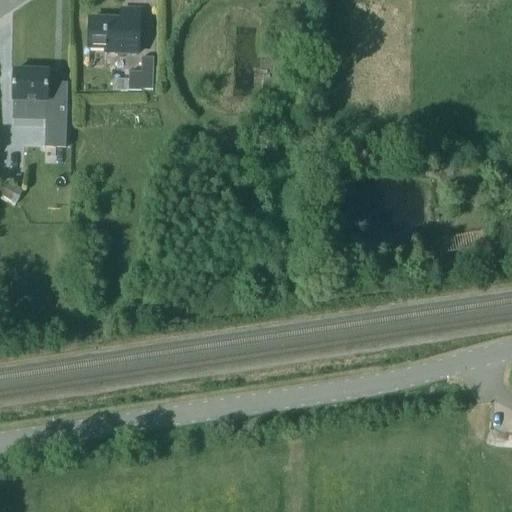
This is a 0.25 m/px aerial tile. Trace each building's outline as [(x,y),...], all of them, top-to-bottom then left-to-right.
[(106,53),(139,54),(139,11),(122,10),(122,20),(90,19),(89,48),(106,49),(106,53)] [(142,58),(141,73),(129,73),(128,80),(113,80),(113,91),(141,91),(153,90),(153,58),(142,58)] [(29,130),(46,130),(45,148),(66,148),(67,84),(66,84),(66,86),(48,86),(49,71),(14,70),(13,101),(47,102),(46,118),(30,118),(29,130)] [(435,173),(453,174),(454,156),(436,155),(435,173)] [(0,195),(16,204),(23,189),(6,180),(0,190),(0,195)] [(45,205),(39,218),(46,221),(52,208),(45,205)] [(42,277),(50,271),(45,265),(37,271),(42,277)]
